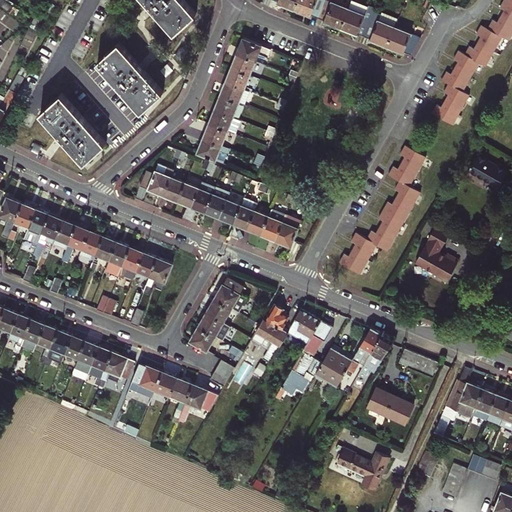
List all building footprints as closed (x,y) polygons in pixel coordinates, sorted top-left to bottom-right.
[(198,12),(186,0),(146,0),(176,32),(198,12)] [(278,2),(295,9),(298,0),(277,0),(278,0),(278,2)] [(313,14),(319,16),(325,0),(298,0),(295,9),(312,16),(313,14)] [(323,20),(341,28),(349,7),(331,0),(325,0),(319,16),(324,18),(323,20)] [(511,0),(503,0),(500,6),(505,9),(498,21),(493,18),(488,27),(482,24),(477,32),(481,34),(474,47),(470,44),(465,53),(459,49),(454,58),(458,60),(451,72),(447,70),(442,79),(449,82),(444,91),(448,93),(441,106),(437,103),(432,112),(452,123),(469,94),(462,90),(479,61),(486,64),(502,35),(509,39),(511,32),(511,0)] [(360,33),(365,35),(375,10),(376,7),(369,4),(368,6),(364,4),(363,6),(352,1),(349,7),(341,28),(359,35),(360,33)] [(370,39),(387,46),(395,25),(398,20),(375,10),(365,35),(370,37),(370,39)] [(406,51),(412,53),(422,36),(395,25),(387,46),(405,53),(406,51)] [(260,52),(264,44),(244,36),(238,52),(257,60),(260,52)] [(165,90),(120,41),(98,60),(143,110),(165,90)] [(264,44),(260,52),(266,55),(269,48),(268,46),(264,44)] [(232,66),(252,74),(257,60),(238,52),(232,66)] [(232,66),(227,80),(246,88),(252,74),(232,66)] [(18,78),(9,93),(15,96),(24,81),(18,78)] [(221,94),(240,102),(245,104),(251,90),(246,88),(227,80),(221,94)] [(108,141),(63,92),(41,112),(85,161),(108,141)] [(0,123),(15,96),(9,93),(2,106),(0,104),(0,123)] [(216,108),(235,116),(240,102),(221,94),(216,108)] [(242,119),(235,116),(216,108),(210,122),(229,130),(236,132),(242,119)] [(210,122),(204,136),(223,144),(229,130),(210,122)] [(204,136),(198,152),(217,160),(223,144),(204,136)] [(387,250),(421,191),(409,184),(426,155),(405,143),(401,152),(405,155),(398,167),(393,164),(389,173),(400,179),(395,188),(400,191),(393,203),(389,200),(384,208),(379,216),(384,219),(376,232),(372,229),(367,238),(357,232),(352,240),(356,242),(348,255),(345,253),(340,262),(360,273),(377,243),(387,250)] [(500,185),(508,170),(479,153),(470,169),(500,185)] [(159,163),(157,169),(165,173),(167,166),(159,163)] [(141,185),(165,195),(172,176),(175,170),(175,169),(167,166),(165,173),(157,169),(155,173),(147,169),(141,185)] [(175,170),(172,176),(186,181),(189,176),(175,170)] [(186,181),(172,176),(165,195),(179,200),(186,181)] [(207,189),(209,183),(203,180),(200,187),(207,189)] [(186,181),(179,200),(192,206),(200,187),(186,181)] [(192,206),(207,212),(217,186),(209,183),(207,189),(200,187),(192,206)] [(217,186),(207,212),(221,217),(228,198),(231,191),(217,186)] [(13,229),(16,220),(24,202),(8,196),(1,214),(12,218),(5,234),(10,236),(13,229)] [(235,223),(249,229),(256,209),(259,202),(246,196),(243,204),(235,223)] [(221,217),(235,223),(243,204),(228,198),(221,217)] [(24,202),(16,220),(21,222),(30,225),(37,207),(24,202)] [(51,213),(37,207),(30,225),(27,232),(36,236),(32,245),(37,247),(51,213)] [(273,208),(270,215),(262,234),(276,240),(287,214),(273,208)] [(256,209),(249,229),(262,234),(270,215),(256,209)] [(51,213),(37,247),(35,253),(39,255),(45,239),(54,243),(65,218),(51,213)] [(287,214),(276,240),(292,246),(302,220),(287,214)] [(78,224),(65,218),(54,243),(63,247),(59,256),(63,258),(78,224)] [(13,229),(18,231),(21,222),(16,220),(13,229)] [(78,224),(63,258),(61,264),(66,266),(75,244),(84,248),(91,229),(78,224)] [(451,231),(437,224),(429,238),(431,239),(428,245),(426,244),(417,261),(448,280),(458,262),(456,260),(457,258),(448,252),(447,253),(446,255),(440,251),(440,250),(441,249),(440,248),(442,245),(443,246),(451,231)] [(95,259),(97,253),(105,234),(91,229),(84,248),(81,254),(95,259)] [(105,234),(97,253),(102,255),(111,259),(118,240),(105,234)] [(120,274),(125,264),(132,246),(118,240),(111,259),(107,268),(120,274)] [(134,278),(138,269),(145,251),(132,246),(125,264),(120,274),(120,275),(125,277),(126,275),(134,278)] [(159,256),(145,251),(138,269),(151,275),(159,256)] [(94,262),(98,264),(102,255),(97,253),(95,259),(94,262)] [(174,262),(159,256),(151,275),(156,277),(167,281),(174,262)] [(37,267),(30,264),(24,278),(32,281),(35,274),(37,267)] [(241,293),(248,282),(230,272),(215,296),(233,307),(240,311),(248,297),(241,293)] [(38,284),(41,276),(35,274),(32,281),(38,284)] [(151,275),(147,284),(152,286),(156,277),(151,275)] [(64,279),(56,276),(51,289),(59,292),(64,279)] [(111,298),(111,297),(105,294),(99,308),(105,311),(111,298)] [(225,321),(233,307),(215,296),(207,311),(225,321)] [(105,311),(113,314),(118,301),(111,298),(105,311)] [(265,316),(257,330),(274,340),(263,358),(271,362),(288,332),(290,329),(282,325),(289,314),(284,311),(285,308),(277,303),(268,318),(265,316)] [(147,308),(139,305),(132,322),(140,325),(147,308)] [(0,319),(0,325),(12,330),(20,311),(6,306),(0,319)] [(288,332),(308,344),(323,318),(303,306),(290,329),(288,332)] [(21,344),(25,335),(32,317),(20,311),(12,330),(9,339),(21,344)] [(217,335),(225,321),(207,311),(199,325),(217,335)] [(252,312),(250,317),(256,320),(259,316),(252,312)] [(25,335),(39,341),(47,323),(32,317),(25,335)] [(247,321),(253,325),(256,320),(250,317),(247,321)] [(309,368),(316,373),(324,360),(315,354),(324,337),(326,339),(334,324),(323,318),(308,344),(283,385),(286,387),(294,392),(297,385),(303,389),(311,376),(306,373),(309,368)] [(49,355),(53,347),(60,328),(47,323),(39,341),(48,345),(41,360),(46,362),(49,355)] [(209,349),(217,335),(199,325),(191,339),(209,349)] [(373,325),(354,358),(354,359),(364,365),(366,362),(383,332),(373,325)] [(53,347),(67,352),(74,334),(60,328),(53,347)] [(257,331),(254,338),(269,346),(273,340),(257,331)] [(369,367),(376,371),(395,339),(383,332),(366,362),(364,365),(360,373),(364,375),(369,367)] [(67,352),(80,358),(88,339),(74,334),(67,352)] [(80,358),(93,363),(101,345),(88,339),(80,358)] [(240,348),(234,344),(230,350),(242,357),(245,351),(240,348)] [(96,382),(100,384),(114,350),(101,345),(93,363),(102,367),(96,382)] [(316,373),(338,386),(354,359),(354,358),(332,345),(324,360),(316,373)] [(400,362),(413,367),(420,370),(433,375),(439,361),(432,358),(406,348),(400,362)] [(122,375),(129,378),(137,360),(114,350),(100,384),(105,386),(109,377),(119,382),(122,375)] [(219,366),(232,374),(236,367),(222,359),(219,366)] [(131,387),(153,396),(164,370),(141,361),(131,387)] [(262,361),(257,371),(263,374),(268,364),(262,361)] [(215,371),(229,380),(232,374),(219,366),(215,371)] [(306,373),(311,376),(313,378),(316,373),(309,368),(306,373)] [(161,390),(171,394),(179,376),(164,370),(153,396),(149,404),(155,406),(161,390)] [(225,386),(229,380),(215,371),(212,378),(225,386)] [(176,415),(181,417),(195,382),(179,376),(171,394),(182,399),(176,415)] [(303,389),(306,390),(313,378),(311,376),(303,389)] [(474,413),(484,387),(468,380),(468,382),(461,379),(450,406),(473,416),(474,413)] [(211,411),(221,394),(210,389),(195,382),(181,417),(185,419),(192,403),(211,411)] [(415,402),(378,386),(369,406),(406,422),(415,402)] [(488,419),(499,392),(484,387),(474,413),(488,419)] [(502,424),(511,398),(499,392),(488,419),(502,424)] [(511,397),(511,398),(502,424),(501,425),(511,429),(511,397)] [(376,488),(391,456),(378,450),(374,460),(357,453),(357,451),(345,446),(339,460),(368,473),(364,482),(376,488)] [(424,457),(437,463),(440,456),(427,450),(424,457)] [(469,468),(476,470),(482,456),(475,453),(469,468)] [(482,456),(476,470),(483,473),(489,459),(482,456)] [(434,470),(437,463),(424,457),(421,464),(434,470)] [(489,459),(483,473),(491,476),(496,461),(489,459)] [(503,464),(496,461),(491,476),(497,478),(503,464)] [(466,475),(469,468),(454,462),(452,469),(466,475)] [(434,470),(421,464),(418,470),(431,476),(434,470)] [(451,470),(449,476),(463,482),(466,475),(452,469),(451,470)] [(415,477),(428,483),(431,476),(418,470),(415,477)] [(463,482),(449,476),(449,477),(446,483),(461,489),(463,482)] [(263,489),(265,485),(257,480),(255,485),(263,489)] [(461,489),(446,483),(444,490),(444,491),(458,496),(461,489)] [(302,494),(293,489),(288,498),(296,503),(302,494)] [(495,509),(503,511),(511,511),(511,493),(503,490),(495,509)]
